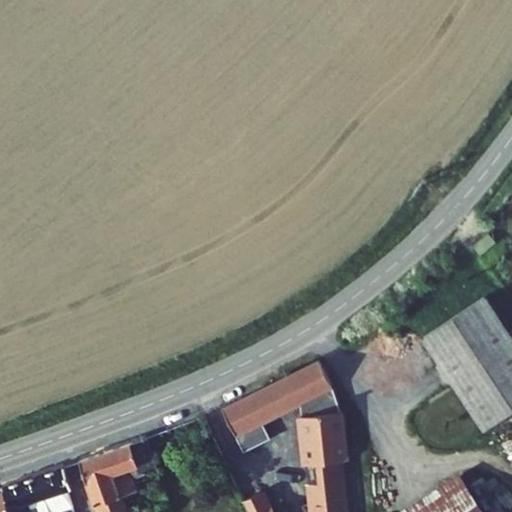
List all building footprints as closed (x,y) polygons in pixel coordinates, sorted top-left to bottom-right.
[(491,251),(499,264),(507,257),(500,245),(491,251)] [(511,333),(488,296),(423,338),(484,434),(511,416),(511,333)] [(232,405),(253,454),(285,439),(274,418),(304,402),(346,382),(333,356),(232,405)] [(304,402),(309,419),(353,412),(346,382),(304,402)] [(352,511),(348,464),(358,463),(353,412),(309,419),(318,511),(352,511)] [(92,461),(109,511),(132,511),(119,473),(155,460),(148,441),(92,461)] [(83,488),(75,467),(13,488),(14,491),(17,501),(19,511),(64,511),(84,506),(78,489),(83,488)] [(416,511),(494,511),(474,477),(416,511)] [(19,511),(17,501),(14,491),(0,495),(0,511),(19,511)] [(253,501),(257,511),(279,511),(272,493),(253,501)]
